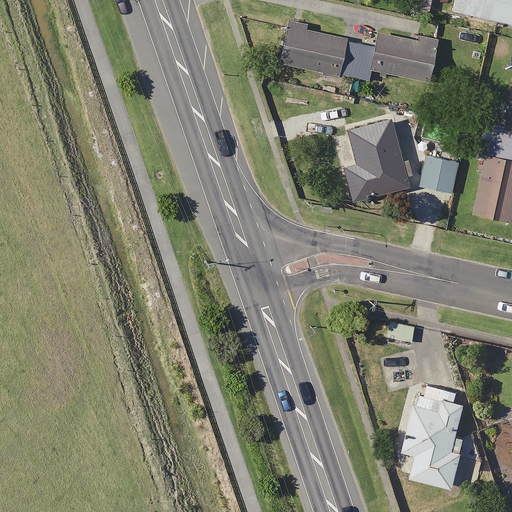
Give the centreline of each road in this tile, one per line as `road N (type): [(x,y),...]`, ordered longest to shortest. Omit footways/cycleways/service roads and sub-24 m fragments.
road 1 (primary): [(157,0),(252,275)]
road 2 (residential): [(252,275),(336,257),(511,295)]
road 3 (primary): [(252,275),(332,511)]
